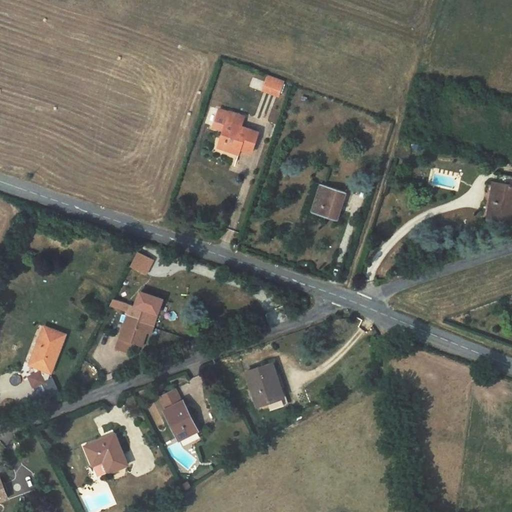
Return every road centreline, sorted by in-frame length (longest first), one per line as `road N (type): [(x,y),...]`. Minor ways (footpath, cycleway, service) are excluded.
road 1 (unclassified): [(0,433),(336,299)]
road 2 (tertiary): [(0,175),(336,299)]
road 3 (tertiary): [(354,307),(511,375)]
road 4 (residential): [(354,307),(511,248)]
